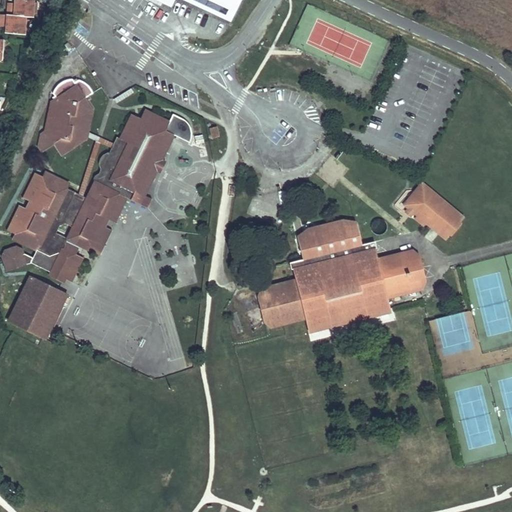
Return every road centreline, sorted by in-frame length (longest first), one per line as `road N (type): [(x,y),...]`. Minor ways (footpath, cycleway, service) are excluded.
road 1 (unknown): [(101,34),(0,244)]
road 2 (residential): [(268,0),(230,52),(197,61),(97,0)]
road 3 (residential): [(511,76),(355,0)]
